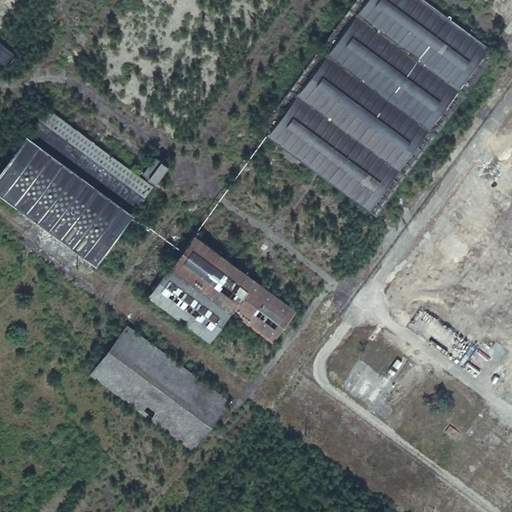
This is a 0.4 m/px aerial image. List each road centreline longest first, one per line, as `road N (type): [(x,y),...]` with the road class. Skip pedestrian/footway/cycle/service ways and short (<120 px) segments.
road 1 (track): [(307,0),(189,170),(65,81),(0,82)]
road 2 (track): [(189,170),(358,305)]
